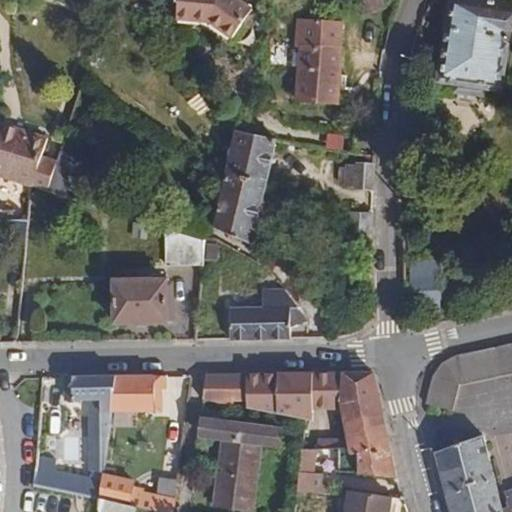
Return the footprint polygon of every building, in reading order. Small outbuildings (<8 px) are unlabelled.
[(234,41),(253,14),(234,0),(179,0),(178,22),(211,25),(234,41)] [(386,7),(384,0),(356,0),(361,15),(386,7)] [(503,84),(511,21),(511,1),(497,0),(456,0),(450,45),(439,44),(437,45),(434,48),(434,51),(435,55),(438,56),(448,58),(445,77),(461,80),(459,95),(484,98),(487,82),(503,84)] [(107,11),(100,34),(110,38),(118,15),(107,11)] [(339,105),(342,52),(303,50),(300,103),(339,105)] [(50,194),(50,192),(62,153),(64,147),(0,127),(0,176),(31,187),(50,194)] [(266,185),(275,141),(237,134),(227,177),(266,185)] [(81,138),(68,136),(64,147),(62,153),(76,157),(81,138)] [(64,197),(76,157),(62,153),(50,192),(64,197)] [(374,191),(375,157),(363,155),(363,165),(355,164),(355,168),(344,168),(344,188),(355,188),(354,191),(374,191)] [(252,246),(266,185),(227,177),(216,230),(252,246)] [(372,245),(372,216),(345,215),(345,217),(345,243),(372,245)] [(26,241),(28,221),(12,221),(12,242),(26,241)] [(201,264),(203,241),(166,229),(164,261),(201,264)] [(214,245),(204,244),(203,259),(213,259),(214,245)] [(274,272),(279,259),(264,251),(259,265),(274,272)] [(442,259),(412,260),(414,313),(444,312),(442,259)] [(167,324),(166,283),(116,284),(116,325),(167,324)] [(175,324),(175,284),(166,283),(167,324),(175,324)] [(290,340),(290,328),(307,322),(279,286),(274,296),(268,301),(269,311),(229,313),(230,341),(290,340)] [(511,511),(511,344),(462,356),(444,362),(424,390),(420,404),(440,403),(449,402),(462,385),(511,374),(511,491),(507,493),(511,507),(505,509),(487,437),(439,453),(432,454),(433,458),(438,457),(452,511),(511,511)] [(318,374),(273,375),(270,385),(277,400),(275,415),(285,416),(287,407),(309,411),(309,408),(318,408),(318,374)] [(348,374),(318,374),(318,408),(342,409),(341,400),(348,374)] [(386,412),(378,374),(348,374),(341,400),(342,409),(344,419),(386,412)] [(236,407),(237,400),(249,400),(250,375),(238,375),(209,376),(205,401),(236,407)] [(273,375),(250,375),(249,400),(237,400),(236,407),(275,415),(277,400),(270,385),(273,375)] [(157,412),(156,388),(167,388),(167,376),(117,377),(113,412),(157,412)] [(113,412),(117,377),(67,377),(67,392),(75,391),(76,402),(95,402),(96,435),(110,436),(113,412)] [(307,421),(309,411),(287,407),(285,416),(307,421)] [(207,409),(204,420),(221,423),(222,413),(207,409)] [(370,432),(389,426),(386,412),(344,419),(347,440),(349,450),(335,451),(336,458),(370,451),(370,432)] [(249,511),(257,511),(265,446),(280,448),(282,432),(221,423),(204,420),(203,420),(201,437),(226,440),(218,508),(249,511)] [(393,446),(389,426),(370,432),(370,451),(393,446)] [(319,439),(317,451),(324,451),(335,451),(349,450),(347,440),(319,439)] [(400,478),(393,446),(370,451),(336,458),(335,451),(324,451),(326,464),(339,463),(339,473),(354,472),(354,474),(400,478)] [(323,484),(323,473),(308,471),(311,452),(304,452),(299,493),(331,494),(332,485),(323,484)] [(105,482),(59,473),(59,461),(40,457),(39,487),(103,500),(105,482)] [(130,506),(135,482),(106,475),(105,482),(103,500),(130,506)] [(159,511),(174,511),(179,482),(161,479),(158,496),(145,493),(141,508),(159,511)] [(392,511),(395,497),(359,491),(358,496),(356,509),(346,507),(345,511),(392,511)] [(140,511),(141,508),(130,506),(103,500),(102,511),(140,511)]
